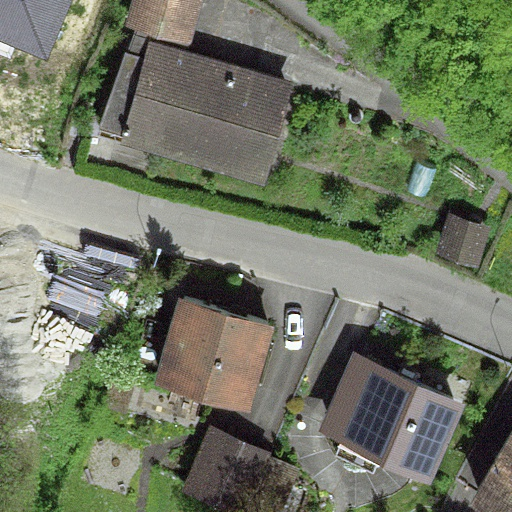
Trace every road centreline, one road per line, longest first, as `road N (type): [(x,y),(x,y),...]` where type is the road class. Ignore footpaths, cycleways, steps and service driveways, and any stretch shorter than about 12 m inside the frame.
road 1 (residential): [(0,178),(326,263),(467,305),(511,330)]
road 2 (track): [(321,40),(511,186)]
